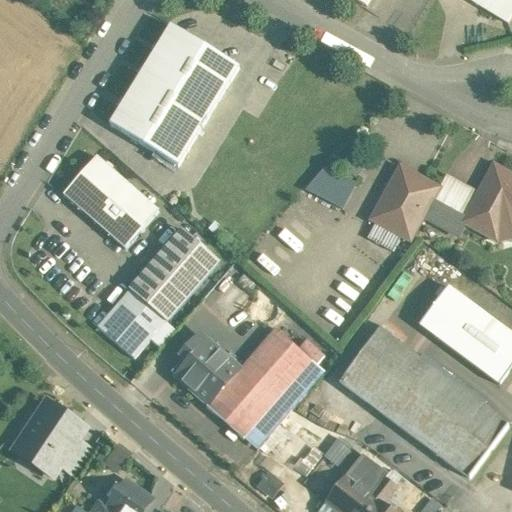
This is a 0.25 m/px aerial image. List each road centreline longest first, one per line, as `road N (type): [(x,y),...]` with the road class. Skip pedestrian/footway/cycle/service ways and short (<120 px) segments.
road 1 (tertiary): [(0,294),(53,352),(240,511)]
road 2 (residential): [(0,223),(137,0)]
road 3 (residential): [(271,0),(431,88)]
